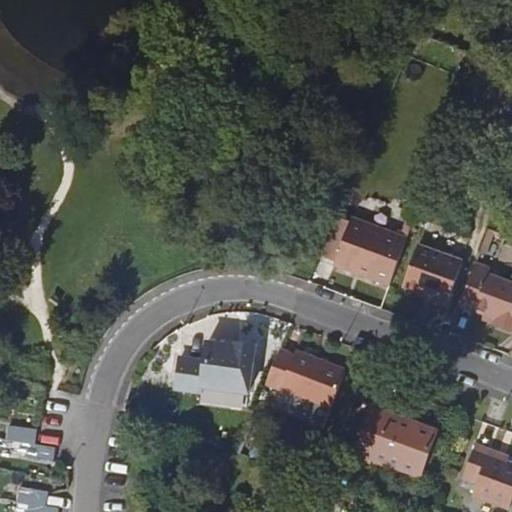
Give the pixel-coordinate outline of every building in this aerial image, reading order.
[(392,284),(409,236),(354,216),(337,263),(392,284)] [(502,225),(492,221),(487,236),(497,239),(502,225)] [(433,299),(449,304),(465,260),(420,244),(406,284),(434,295),(433,299)] [(478,259),(463,302),(499,315),(496,322),(511,327),(511,278),(490,271),(493,264),(478,259)] [(180,363),(175,393),(204,397),(204,391),(248,397),(256,351),(239,348),(238,352),(209,348),(206,366),(180,363)] [(283,350),(267,386),(332,410),(347,369),(326,361),(324,366),(296,355),(283,350)] [(298,350),(296,355),(324,366),(326,361),(298,350)] [(377,408),(359,456),(421,479),(439,431),(377,408)] [(37,444),(39,431),(9,425),(6,440),(26,443),(37,444)] [(55,448),(37,444),(26,443),(24,457),(53,462),(55,448)] [(478,489),(475,496),(511,508),(511,506),(511,469),(489,461),(491,455),(476,450),(464,484),(478,489)] [(17,499),(30,501),(46,504),(48,488),(19,483),(17,499)] [(27,511),(57,511),(59,506),(46,504),(30,501),(27,511)]
